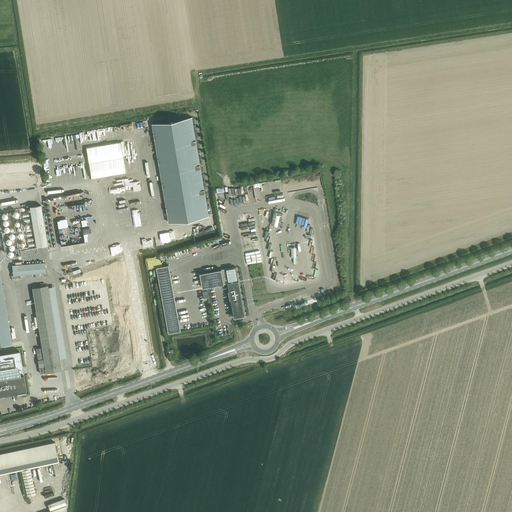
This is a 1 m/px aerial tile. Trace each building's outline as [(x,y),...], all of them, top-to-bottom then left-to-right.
[(169,223),(209,216),(192,117),(152,124),(169,223)] [(36,245),(48,243),(41,204),(30,205),(36,245)] [(283,226),(284,222),(281,222),(283,213),(274,211),(272,223),(274,224),(274,223),(283,226)] [(169,265),(157,267),(169,333),(181,331),(169,265)] [(225,269),(228,283),(234,317),(245,315),(236,267),(225,269)] [(210,287),(228,283),(225,269),(207,272),(200,273),(203,288),(209,287),(210,287)] [(0,345),(11,343),(0,275),(0,345)] [(19,351),(0,354),(0,395),(26,391),(23,375),(20,375),(19,368),(22,367),(19,351)] [(58,462),(55,443),(20,449),(0,454),(0,474),(21,470),(58,462)] [(30,468),(21,470),(27,496),(35,494),(30,468)] [(64,498),(48,504),(50,510),(66,504),(64,498)]
